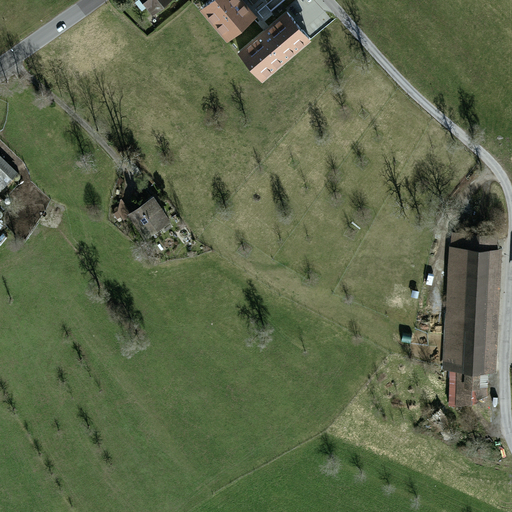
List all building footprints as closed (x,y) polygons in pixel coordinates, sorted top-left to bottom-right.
[(145,0),(153,10),(165,0),(145,0)] [(255,15),(241,0),(209,0),(202,6),(228,37),(255,15)] [(288,12),(240,52),(261,77),(309,38),(288,12)] [(0,186),(15,172),(0,157),(0,186)] [(149,202),(131,214),(137,223),(135,224),(144,237),(159,227),(159,226),(168,220),(160,208),(161,207),(155,199),(150,203),(149,202)] [(124,216),(130,213),(122,201),(116,205),(124,216)] [(452,234),(452,246),(493,248),(493,236),(452,234)] [(450,293),(446,367),(459,367),(487,369),(493,248),(452,246),(451,272),(446,272),(445,293),(450,293)] [(486,397),(487,369),(459,367),(457,405),(486,397)] [(433,393),(424,386),(418,392),(427,400),(433,393)] [(441,407),(429,417),(441,431),(452,421),(441,407)]
